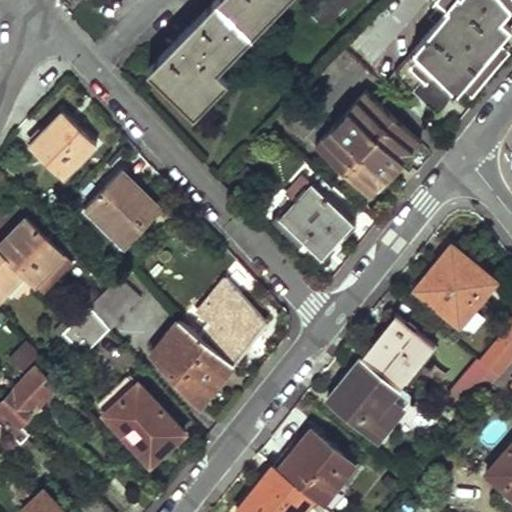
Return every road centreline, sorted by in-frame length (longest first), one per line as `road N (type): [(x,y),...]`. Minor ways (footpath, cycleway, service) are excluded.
road 1 (residential): [(24,0),(328,324)]
road 2 (residential): [(177,511),(328,324)]
road 3 (residential): [(328,324),(461,159)]
